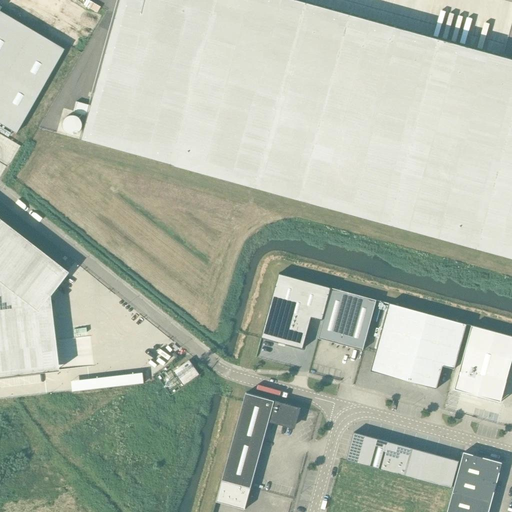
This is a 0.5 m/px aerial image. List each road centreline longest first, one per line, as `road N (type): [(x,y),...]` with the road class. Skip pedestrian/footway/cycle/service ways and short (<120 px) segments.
road 1 (unclassified): [(0,193),(200,350)]
road 2 (unclassified): [(511,451),(341,406)]
road 3 (unclassified): [(341,406),(221,371)]
